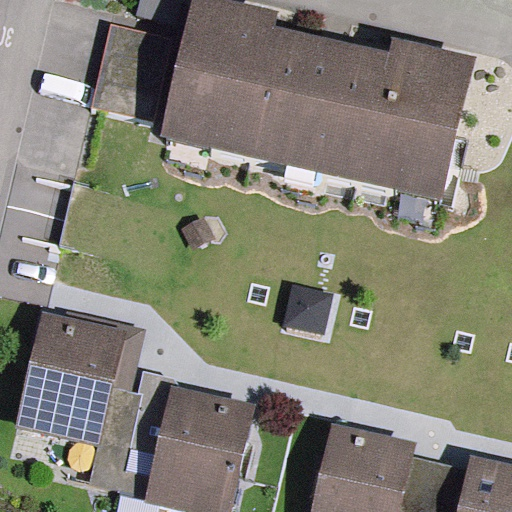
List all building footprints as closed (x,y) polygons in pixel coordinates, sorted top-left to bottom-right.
[(469,61),(200,0),(198,0),(169,129),(439,191),(469,61)] [(170,44),(115,31),(98,102),(153,115),(170,44)] [(142,352),(57,334),(31,453),(116,471),(142,352)] [(251,511),(268,434),(184,416),(163,511),(251,511)] [(416,511),(427,468),(347,449),(331,511),(416,511)] [(511,511),(511,483),(483,477),(475,511),(511,511)]
